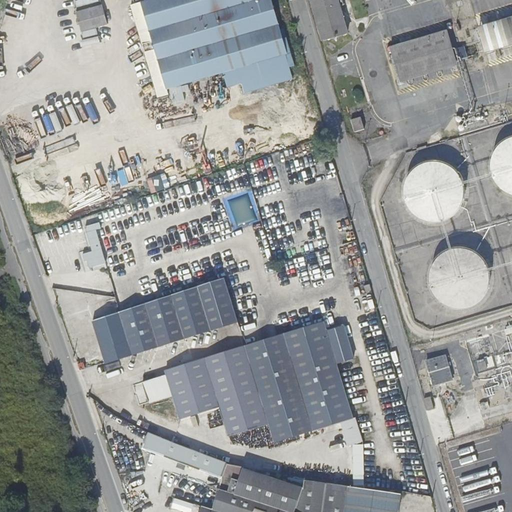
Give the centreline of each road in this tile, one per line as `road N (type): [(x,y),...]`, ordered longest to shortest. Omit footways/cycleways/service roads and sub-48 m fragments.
road 1 (residential): [(296,0),(448,511)]
road 2 (residential): [(0,180),(115,511)]
road 3 (unknown): [(65,369),(241,457),(355,463)]
road 4 (unknown): [(385,0),(408,92),(446,103),(511,86)]
